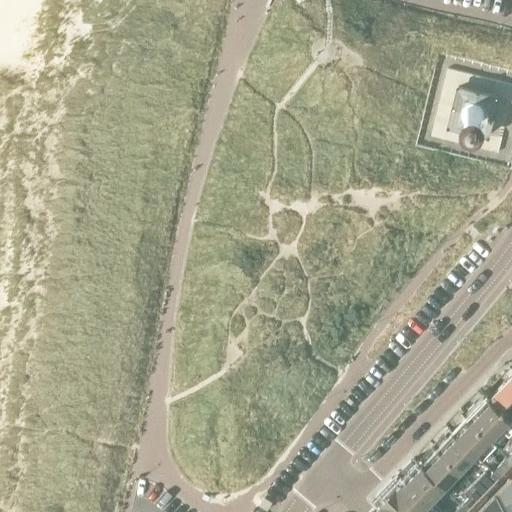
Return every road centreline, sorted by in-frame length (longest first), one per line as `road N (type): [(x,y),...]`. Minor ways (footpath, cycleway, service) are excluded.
road 1 (secondary): [(328,473),(511,250)]
road 2 (residential): [(328,473),(357,499),(511,340)]
